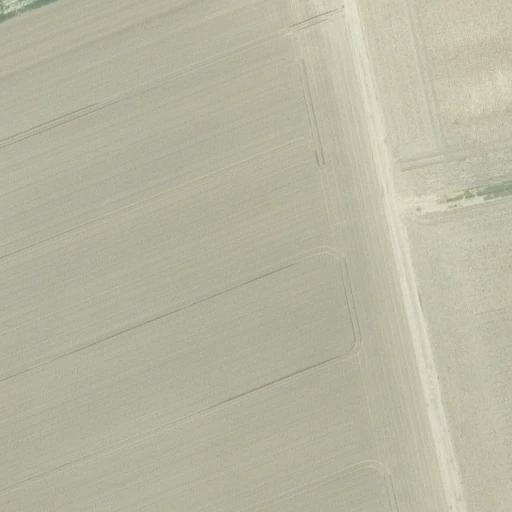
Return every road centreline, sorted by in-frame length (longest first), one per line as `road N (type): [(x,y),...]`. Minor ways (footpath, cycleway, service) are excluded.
road 1 (track): [(458,511),(348,0)]
road 2 (track): [(511,188),(394,212)]
